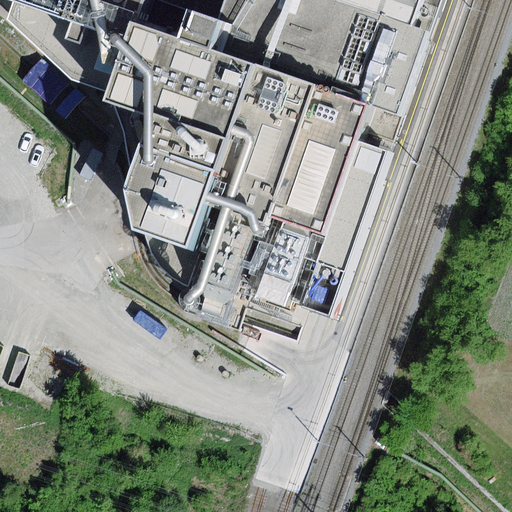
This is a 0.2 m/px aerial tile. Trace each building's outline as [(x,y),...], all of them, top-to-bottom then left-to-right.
[(16,0),(9,22),(75,81),(121,97),(155,0),(16,0)] [(193,132),(230,25),(158,0),(155,0),(121,97),(118,106),(157,120),(193,132)] [(430,35),(326,0),(238,0),(230,25),(193,132),(225,144),(216,169),(279,191),(241,298),(329,328),(430,35)] [(335,0),(430,35),(443,0),(335,0)] [(241,298),(279,191),(216,169),(225,144),(193,132),(157,120),(134,185),(142,231),(147,232),(150,245),(165,272),(240,298),(241,298)]
